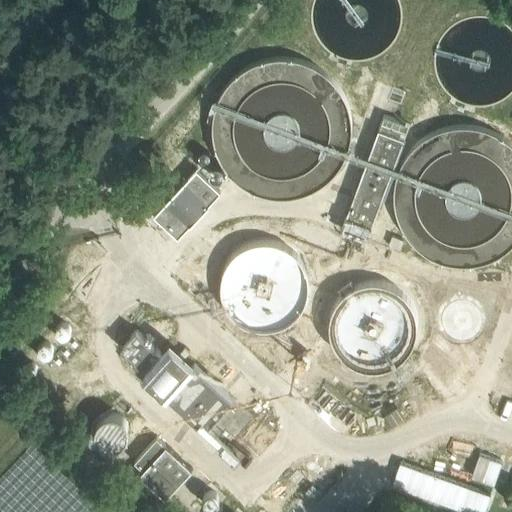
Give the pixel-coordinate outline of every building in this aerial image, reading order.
[(341,230),(366,239),(408,123),(384,114),(341,230)] [(162,223),(178,237),(190,224),(190,225),(209,205),(208,204),(221,191),(196,168),(184,182),(183,181),(177,188),(165,201),(166,202),(153,215),(162,223)] [(333,237),(297,223),(293,235),(329,248),(333,237)] [(85,251),(57,281),(69,292),(97,262),(85,251)] [(461,343),(482,320),(458,298),(437,321),(461,343)] [(145,368),(160,352),(136,330),(130,336),(137,342),(127,352),(145,368)] [(121,346),(127,352),(137,342),(130,336),(121,346)] [(170,391),(185,374),(160,352),(145,368),(170,391)] [(194,364),(185,374),(170,391),(208,425),(209,425),(218,434),(226,426),(235,435),(252,416),(194,364)] [(191,468),(182,460),(165,444),(139,473),(165,497),(191,468)]
